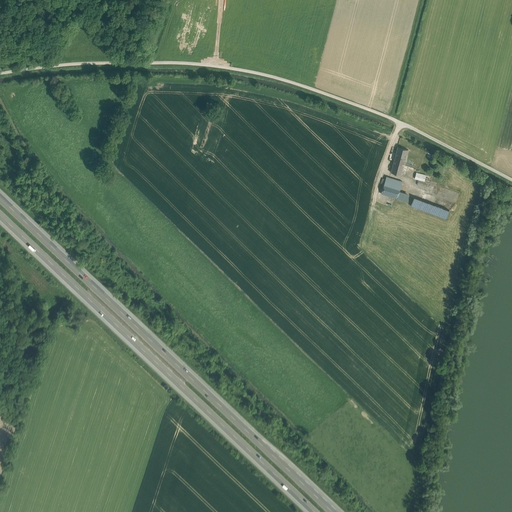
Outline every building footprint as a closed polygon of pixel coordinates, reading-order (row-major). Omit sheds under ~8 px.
[(408,150),(398,147),(395,156),(406,158),(408,150)] [(406,158),(395,156),(391,173),(401,175),(406,158)] [(426,175),(416,173),(415,179),(424,181),(426,175)] [(403,182),(386,177),(385,183),(401,188),(403,182)] [(401,188),(385,183),(381,194),(407,202),(408,196),(399,193),(401,188)] [(449,210),(414,197),(411,206),(446,219),(449,210)]
